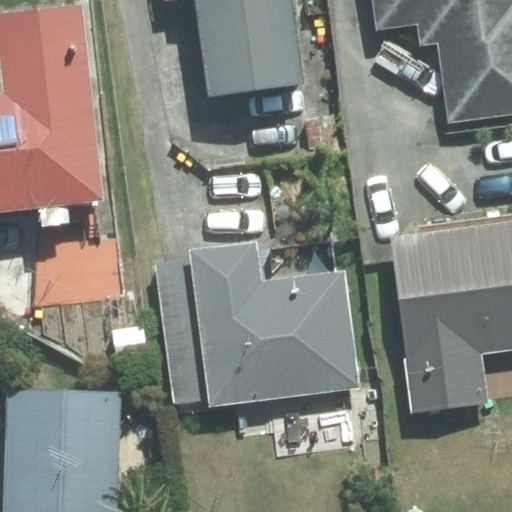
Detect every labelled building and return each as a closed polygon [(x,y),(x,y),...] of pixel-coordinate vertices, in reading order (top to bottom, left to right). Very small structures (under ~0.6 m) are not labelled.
[(199,0),(211,95),(306,83),(295,0),(199,0)] [(0,211),(108,200),(86,2),(0,12),(0,31),(7,90),(0,90),(0,211)] [(511,349),(511,219),(393,236),(410,359),(406,360),(413,415),(489,405),(481,354),(511,349)] [(262,282),(257,242),(190,251),(191,259),(154,264),(175,405),(211,400),(212,406),(363,385),(347,270),(262,282)] [(118,511),(123,391),(10,386),(5,511),(118,511)]
